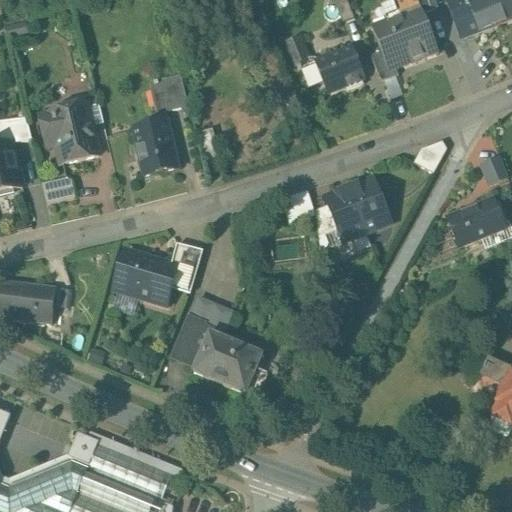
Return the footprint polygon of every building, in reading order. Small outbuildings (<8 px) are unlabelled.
[(68,0),(25,0),(28,12),(50,7),(51,12),(69,7),(68,0)] [(354,19),(345,0),(340,0),(334,2),(343,24),(354,19)] [(433,0),(394,0),(392,1),(400,21),(422,16),(437,9),(433,0)] [(480,0),(454,0),(446,3),(445,3),(461,42),(461,41),(492,28),(480,0)] [(511,0),(480,0),(492,28),(511,20),(511,0)] [(422,16),(400,21),(372,32),(381,54),(387,51),(394,68),(412,61),(413,63),(437,54),(422,16)] [(25,19),(4,25),(9,44),(30,39),(25,19)] [(299,39),(285,45),(294,69),(297,68),(300,67),(309,63),(308,60),(299,39)] [(319,63),(316,65),(323,84),(328,94),(346,87),(348,92),(362,86),(360,82),(363,80),(351,50),(319,63)] [(381,54),(370,58),(381,84),(398,78),(394,68),(387,51),(381,54)] [(309,63),(300,67),(302,71),(309,90),(323,84),(316,65),(319,63),(317,62),(315,60),(313,59),(310,60),(308,60),(309,63)] [(181,77),(149,85),(151,93),(153,93),(152,89),(161,87),(167,112),(165,112),(165,114),(188,109),(181,77)] [(82,100),(69,103),(67,107),(68,110),(86,106),(85,103),(82,100)] [(68,110),(53,113),(54,115),(38,119),(46,149),(56,147),(61,167),(99,158),(86,106),(68,110)] [(26,120),(0,123),(0,147),(11,145),(11,146),(32,141),(26,120)] [(169,124),(132,133),(143,179),(180,170),(169,124)] [(442,144),(421,152),(413,166),(433,177),(447,152),(442,144)] [(0,147),(0,195),(22,190),(11,146),(11,145),(0,147)] [(500,161),(482,168),(488,183),(493,185),(508,179),(500,161)] [(67,181),(42,186),(47,208),(76,201),(72,184),(67,181)] [(372,182),(349,191),(366,236),(389,227),(382,208),(384,208),(380,196),(378,197),(372,182)] [(349,191),(325,200),(328,208),(338,233),(343,245),(366,236),(349,191)] [(494,202),(447,221),(459,251),(506,232),(494,202)] [(328,208),(315,213),(319,240),(338,233),(328,208)] [(203,254),(177,247),(172,267),(178,269),(173,286),(192,291),(203,254)] [(172,267),(129,254),(117,295),(166,309),(173,286),(178,269),(172,267)] [(32,288),(1,284),(0,290),(0,320),(37,325),(40,297),(31,296),(32,288)] [(56,290),(32,288),(31,296),(40,297),(37,325),(52,327),(56,290)] [(233,315),(198,301),(190,321),(189,321),(172,361),(180,364),(196,371),(194,376),(256,402),(264,384),(264,383),(253,379),(262,359),(249,354),(251,351),(234,344),(233,347),(221,342),(233,315)] [(274,365),(262,359),(253,379),(264,383),(264,384),(265,385),(274,365)] [(511,373),(508,383),(503,384),(498,393),(501,398),(490,421),(494,422),(492,428),(494,432),(504,437),(509,435),(511,430),(511,373)] [(72,465),(9,491),(0,487),(0,445),(11,419),(0,414),(0,511),(151,511),(167,475),(98,447),(99,445),(78,436),(68,460),(89,469),(88,471),(72,465)]
